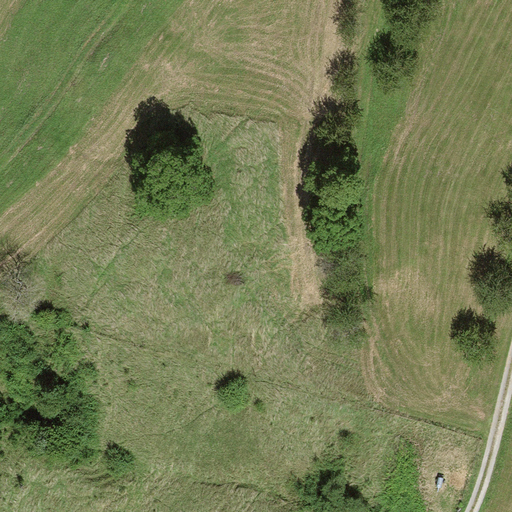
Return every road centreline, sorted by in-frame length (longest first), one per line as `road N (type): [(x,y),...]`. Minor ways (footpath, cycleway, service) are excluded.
road 1 (track): [(131,0),(0,175)]
road 2 (track): [(374,0),(353,206)]
road 3 (track): [(511,366),(469,511)]
